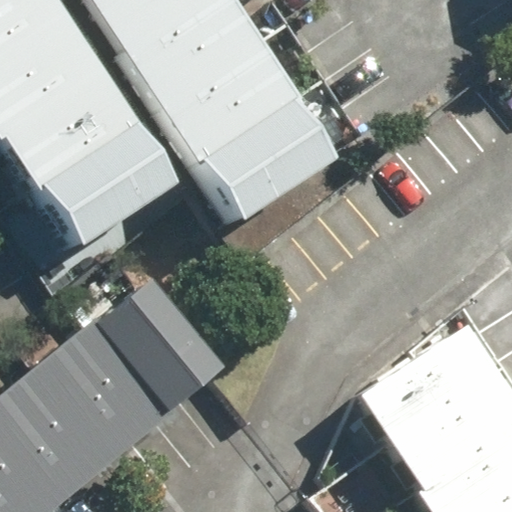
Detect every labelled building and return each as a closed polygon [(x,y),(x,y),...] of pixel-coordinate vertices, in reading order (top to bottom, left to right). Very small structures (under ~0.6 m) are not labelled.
[(0,0),(0,125),(73,235),(155,181),(34,0),(0,0)] [(86,0),(224,210),(317,150),(218,0),(86,0)] [(511,269),(456,312),(500,369),(511,360),(511,269)] [(0,511),(29,511),(210,364),(133,272),(0,382),(0,511)] [(511,511),(511,423),(453,332),(356,394),(433,511),(511,511)]
